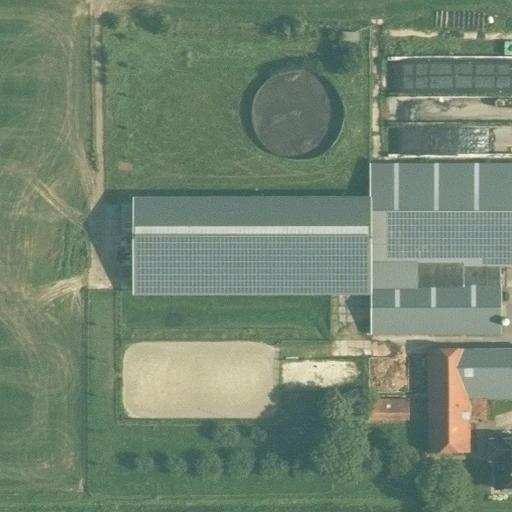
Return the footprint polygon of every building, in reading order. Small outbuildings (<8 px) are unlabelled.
[(320,152),(340,88),(305,77),(298,99),(286,95),(285,99),(265,93),(253,131),(320,152)] [(499,266),(511,265),(511,165),(370,165),(370,203),(134,204),(134,288),(134,291),(371,291),(371,335),(499,335),(499,266)] [(427,351),(428,454),(468,454),(468,419),(485,419),(485,400),(511,399),(511,350),(467,351),(467,350),(427,351)] [(408,400),(368,401),(368,421),(408,420),(408,400)] [(511,441),(490,441),(490,461),(496,461),(497,489),(510,489),(511,490),(511,441)]
